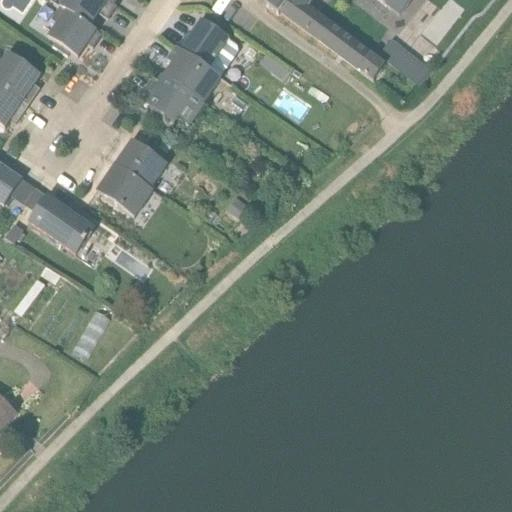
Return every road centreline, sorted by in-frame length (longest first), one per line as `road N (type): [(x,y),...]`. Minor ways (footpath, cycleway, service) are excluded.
road 1 (unclassified): [(235,0),(404,130)]
road 2 (residential): [(167,0),(46,171)]
